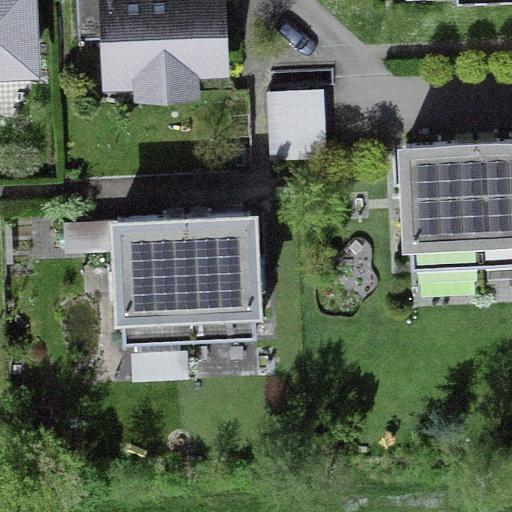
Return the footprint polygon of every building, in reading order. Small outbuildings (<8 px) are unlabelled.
[(0,0),(0,67),(27,66),(24,0),(0,0)] [(217,65),(214,0),(103,0),(107,70),(137,68),(138,93),(188,91),(187,66),(217,65)] [(322,150),(321,120),(266,123),(268,153),(322,150)] [(511,140),(505,141),(472,142),(439,144),(403,146),(405,192),(401,192),(402,219),(406,219),(408,266),(473,263),(478,262),(511,260),(511,140)] [(177,338),(190,337),(253,334),(251,288),(261,287),(260,260),(250,261),(247,214),(201,216),(184,217),(170,218),(114,220),(116,267),(106,267),(108,294),(118,294),(120,340),(177,338)]
